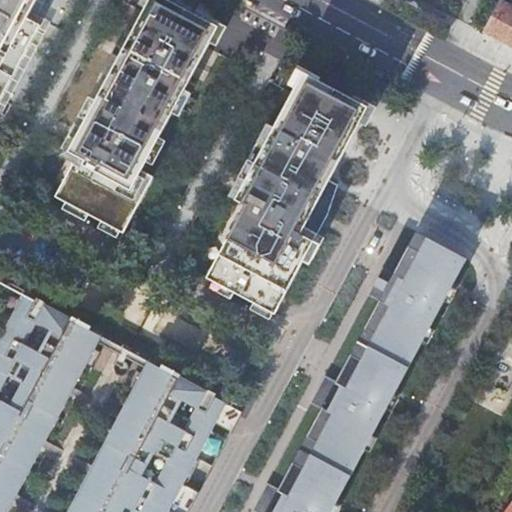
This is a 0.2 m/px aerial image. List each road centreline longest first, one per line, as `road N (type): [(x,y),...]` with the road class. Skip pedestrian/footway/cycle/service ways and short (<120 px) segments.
road 1 (residential): [(383,511),(491,313),(496,289),(482,251),(379,196)]
road 2 (residential): [(379,196),(208,511)]
road 3 (secondary): [(285,0),(443,84)]
road 4 (residential): [(443,84),(379,196)]
